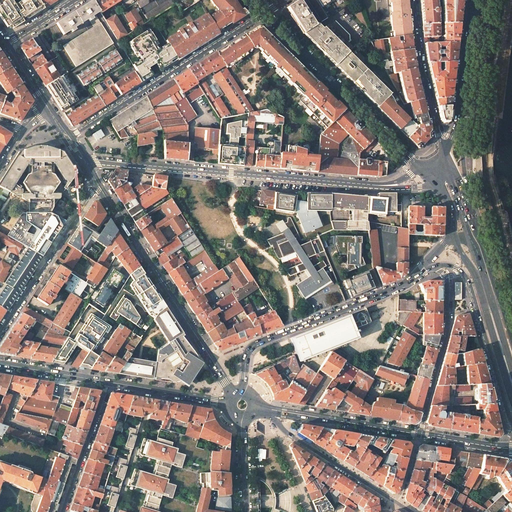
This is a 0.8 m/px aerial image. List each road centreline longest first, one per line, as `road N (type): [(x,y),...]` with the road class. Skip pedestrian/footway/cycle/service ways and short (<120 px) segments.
road 1 (residential): [(440,171),(370,185),(92,158),(81,129),(266,12)]
road 2 (residential): [(97,184),(231,393)]
road 3 (tertiary): [(266,12),(412,161),(440,171)]
road 4 (primary): [(422,268),(404,284),(254,344),(242,389)]
road 5 (primary): [(511,426),(465,275),(434,265)]
road 6 (residential): [(0,334),(97,184)]
road 7 (residential): [(418,434),(447,328),(446,276),(434,265)]
road 8 (residential): [(440,171),(414,0)]
road 9 (tertiary): [(254,413),(275,419),(398,503)]
road 10 (primary): [(451,236),(475,276),(511,394)]
road 11 (primary): [(256,407),(418,434)]
road 12 (primary): [(511,341),(464,204)]
road 13 (residential): [(62,511),(108,381)]
road 14 (primary): [(451,136),(471,0)]
road 15 (primary): [(108,381),(226,403)]
